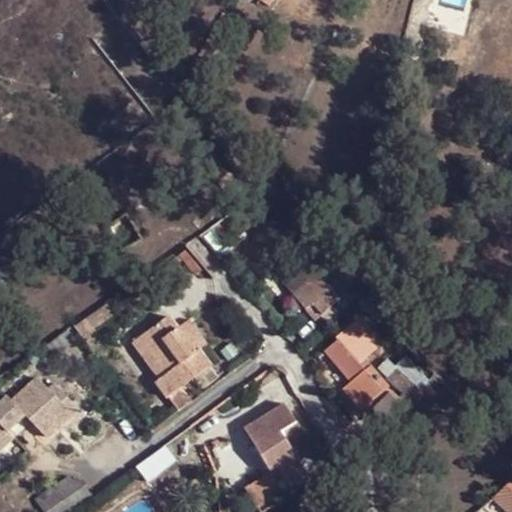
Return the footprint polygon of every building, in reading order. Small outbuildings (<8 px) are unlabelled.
[(60,12),(49,0),(5,0),(0,5),(0,8),(26,41),(60,12)] [(341,297),(316,272),(291,291),(310,317),(317,311),(324,320),(345,302),(341,297)] [(220,326),(199,304),(182,319),(176,312),(139,344),(166,374),(160,379),(176,397),(216,363),(199,343),(220,326)] [(317,326),(324,320),(317,311),(310,317),(317,326)] [(355,347),(363,340),(368,337),(355,320),(336,335),(340,341),(327,350),(350,380),(343,385),(361,409),(388,388),(364,357),(355,347)] [(371,350),(363,340),(355,347),(364,357),(371,350)] [(396,366),(393,363),(385,354),(376,364),(386,374),(396,366)] [(417,373),(402,358),(393,363),(396,366),(386,374),(400,387),(417,373)] [(400,387),(396,393),(408,405),(430,387),(417,373),(400,387)] [(55,394),(43,381),(17,402),(50,439),(81,415),(71,405),(77,400),(65,386),(55,394)] [(375,409),(388,422),(408,405),(396,393),(392,389),(375,409)] [(299,426),(284,404),(246,431),(272,469),(278,464),(291,483),(306,472),(282,436),(299,426)] [(422,448),(402,425),(379,445),(401,466),(422,448)] [(50,511),(70,511),(97,494),(80,472),(41,499),(50,511)] [(511,511),(511,479),(493,496),(509,511),(511,511)]
